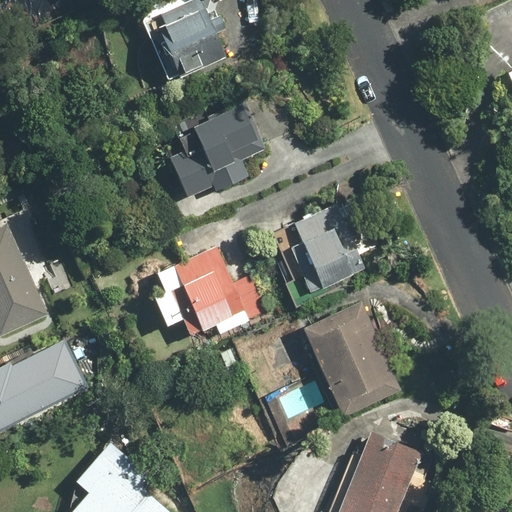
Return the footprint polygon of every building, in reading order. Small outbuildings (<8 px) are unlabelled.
[(144,21),(145,22),(171,83),(237,55),(214,1),(215,0),(163,0),(154,4),(144,21)] [(200,143),(170,155),(188,197),(270,162),(245,103),(192,125),(200,143)] [(291,248),(310,291),(365,266),(337,203),(273,232),(282,252),(291,248)] [(0,332),(49,311),(7,217),(0,219),(0,332)] [(249,319),(216,243),(157,269),(167,291),(154,296),(167,326),(195,314),(205,338),(249,319)] [(362,301),(304,326),(343,418),(401,393),(362,301)] [(0,428),(90,386),(66,335),(0,366),(0,428)] [(407,511),(433,450),(371,425),(335,511),(331,511),(323,508),(321,511),(407,511)] [(157,478),(112,437),(77,475),(89,486),(67,511),(68,511),(174,511),(148,488),(157,478)]
